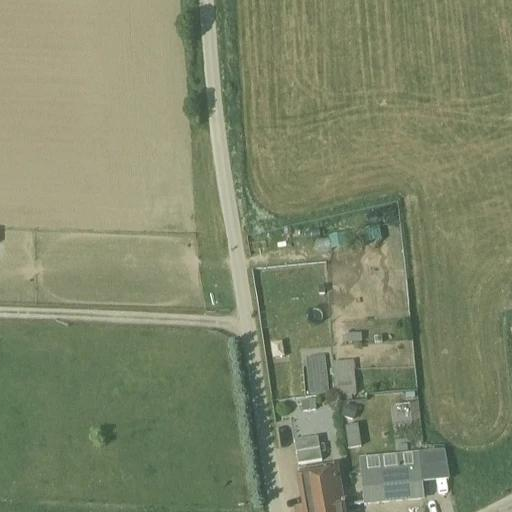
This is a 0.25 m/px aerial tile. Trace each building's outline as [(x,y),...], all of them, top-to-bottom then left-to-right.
[(343,332),(344,346),(366,345),(365,331),(343,332)] [(352,364),(332,366),(336,399),(356,397),(352,364)] [(334,467),(298,474),(304,509),(312,507),(308,484),(336,479),(334,467)] [(418,469),(362,474),(365,505),(419,499),(419,501),(421,500),(418,469)] [(336,479),(308,484),(312,507),(340,503),(336,479)] [(304,509),(300,510),(300,511),(301,511),(300,511),(345,511),(344,504),(345,504),(345,502),(340,503),(312,507),(304,509)]
